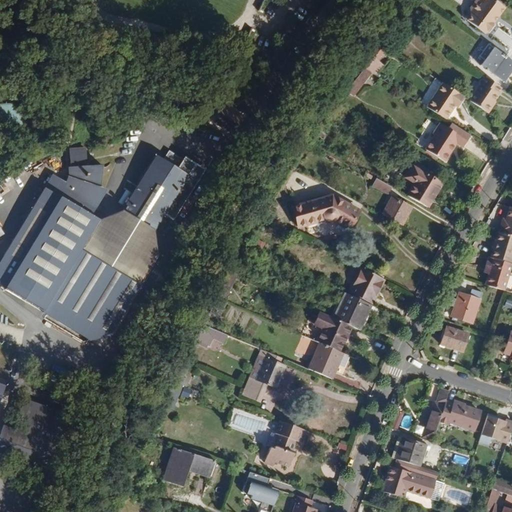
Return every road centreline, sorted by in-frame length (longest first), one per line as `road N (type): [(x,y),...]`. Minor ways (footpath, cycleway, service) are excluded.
road 1 (residential): [(511,154),(398,358)]
road 2 (unclassified): [(226,147),(336,0)]
road 3 (residential): [(398,358),(343,511)]
road 4 (residential): [(511,396),(398,358)]
